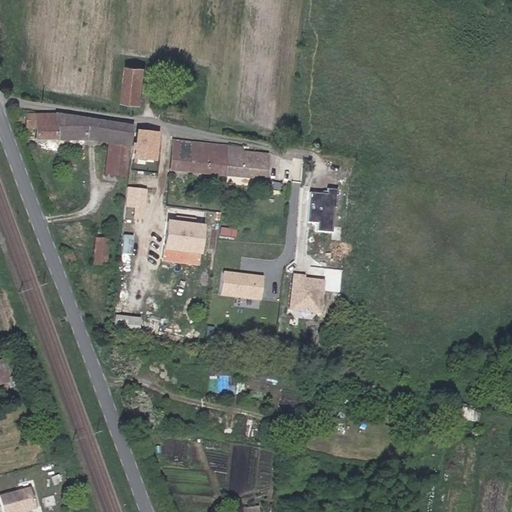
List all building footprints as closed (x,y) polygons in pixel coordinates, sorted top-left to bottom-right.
[(139,103),(144,69),(126,67),(122,101),(139,103)] [(109,143),(111,124),(100,122),(98,141),(109,143)] [(129,146),(130,131),(131,127),(111,124),(109,143),(105,173),(125,176),(127,157),(129,146)] [(134,158),(137,132),(130,131),(129,146),(127,157),(130,157),(134,158)] [(162,161),(166,135),(137,132),(134,158),(162,161)] [(225,175),(227,146),(194,143),(193,148),(186,147),(185,152),(179,151),(180,142),(173,141),(170,170),(225,175)] [(193,148),(194,143),(180,142),(179,151),(185,152),(186,147),(193,148)] [(266,179),(268,155),(242,152),(242,148),(227,146),(225,175),(266,179)] [(146,189),(127,187),(123,219),(142,222),(146,189)] [(331,192),(311,190),(308,222),(329,223),(331,192)] [(202,226),(166,221),(161,261),(197,266),(202,226)] [(221,236),(234,238),(235,231),(222,229),(221,236)] [(131,253),(133,235),(126,234),(124,252),(131,253)] [(262,279),(222,274),(219,295),(259,300),(262,279)] [(303,277),(292,276),(288,310),(297,311),(302,308),(307,309),(307,312),(319,314),(323,282),(306,280),(305,283),(302,283),(303,277)] [(479,423),(481,410),(448,405),(446,417),(479,423)] [(30,487),(0,495),(0,503),(2,511),(19,511),(35,507),(30,487)] [(41,498),(44,507),(55,504),(52,495),(41,498)]
